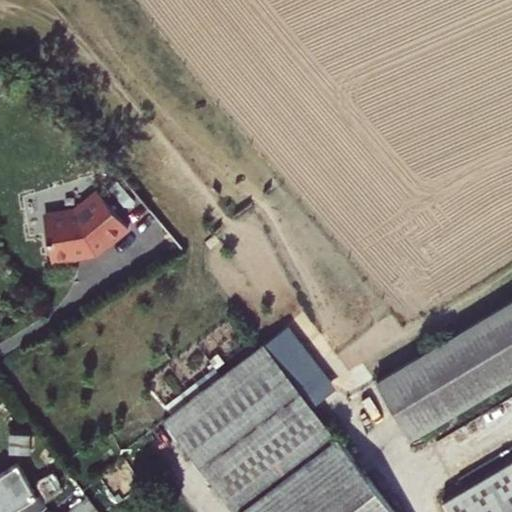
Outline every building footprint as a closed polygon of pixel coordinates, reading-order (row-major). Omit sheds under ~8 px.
[(134,228),(106,192),(82,211),(51,215),(57,260),(102,251),(113,245),(134,228)] [(511,305),(376,384),(411,442),(511,384),(511,305)] [(392,511),(261,342),(164,417),(234,511),(392,511)] [(29,431),(9,430),(9,451),(29,452),(29,431)] [(0,511),(6,511),(35,495),(15,463),(0,472),(0,511)] [(511,511),(511,464),(442,504),(446,511),(511,511)] [(52,471),(35,481),(45,499),(62,488),(52,471)] [(64,511),(99,511),(86,495),(64,511)]
